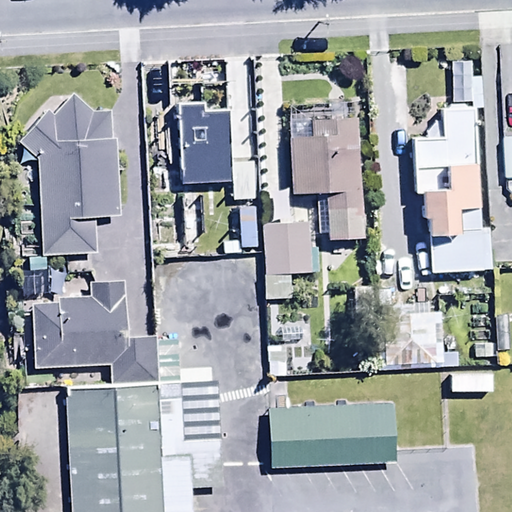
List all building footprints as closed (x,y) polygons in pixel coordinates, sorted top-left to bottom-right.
[(470,107),(471,65),(450,65),(449,107),(470,107)] [(175,107),(178,191),(229,190),(228,168),(226,88),(197,89),(198,107),(175,107)] [(36,166),(39,262),(64,261),(64,276),(90,275),(90,262),(96,262),(95,224),(117,224),(114,146),(109,146),(108,119),(90,119),(68,103),(53,123),(45,117),(18,152),(36,166)] [(289,107),(289,202),(315,201),(316,239),(326,238),(326,246),(361,245),(357,107),(289,107)] [(435,115),(435,126),(423,140),(407,141),(411,205),(421,205),(426,283),(489,279),(486,231),(476,232),(469,113),(435,115)] [(252,167),(228,168),(229,190),(230,206),(253,205),(252,167)] [(256,213),(236,213),(236,256),(256,256),(256,213)] [(304,230),(259,231),(262,306),(289,305),(288,278),(306,277),(304,230)] [(431,323),(373,325),(375,372),(432,371),(431,323)] [(447,376),(447,398),(490,399),(491,376),(447,376)] [(160,511),(158,386),(72,387),(74,511),(160,511)] [(394,412),(273,414),(274,468),(395,467),(394,412)]
